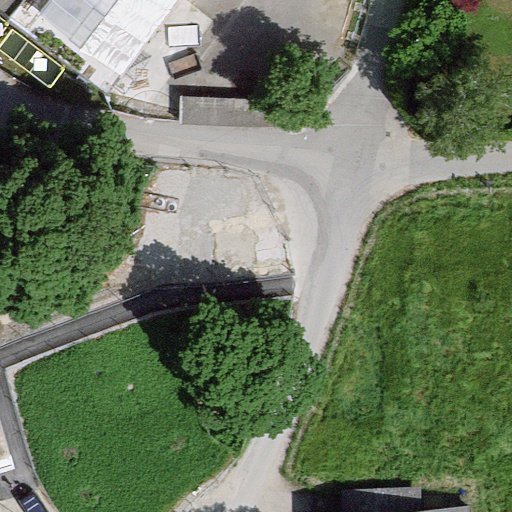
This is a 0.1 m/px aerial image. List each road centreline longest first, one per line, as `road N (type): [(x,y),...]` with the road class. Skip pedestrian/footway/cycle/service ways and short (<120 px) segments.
road 1 (residential): [(231,511),(288,405),(331,263),(350,160)]
road 2 (residential): [(350,160),(132,137),(51,122),(0,100)]
road 3 (residential): [(350,160),(394,0)]
road 4 (residential): [(511,158),(350,160)]
